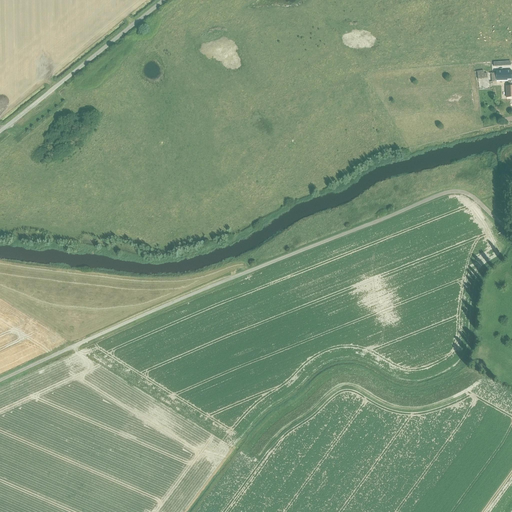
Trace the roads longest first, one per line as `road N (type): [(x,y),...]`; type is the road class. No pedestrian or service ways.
road 1 (track): [(0,380),(444,192),(476,199)]
road 2 (unclassified): [(0,132),(165,0)]
